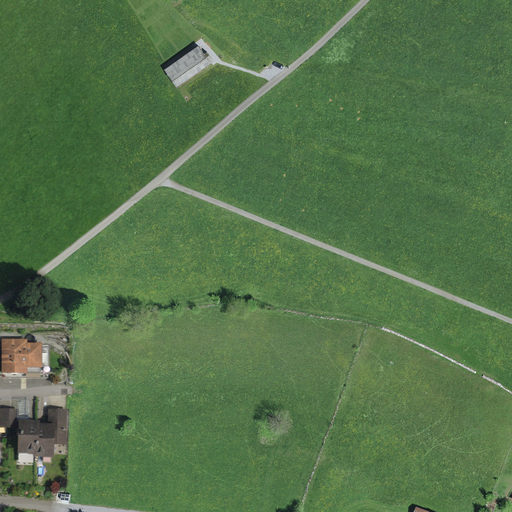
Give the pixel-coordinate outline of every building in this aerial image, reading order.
[(200,47),(167,71),(178,87),(211,63),(200,47)] [(3,342),(3,374),(41,374),(41,345),(26,345),(26,342),(3,342)] [(21,424),(30,424),(31,400),(18,401),(17,413),(17,423),(21,424)] [(1,413),(1,428),(17,428),(17,423),(17,413),(1,413)] [(49,427),(37,428),(36,454),(36,457),(43,457),(47,453),(52,454),(52,443),(65,443),(66,413),(50,413),(49,427)] [(29,454),(36,454),(37,428),(37,425),(30,425),(30,424),(21,424),(20,450),(26,450),(29,454)]
